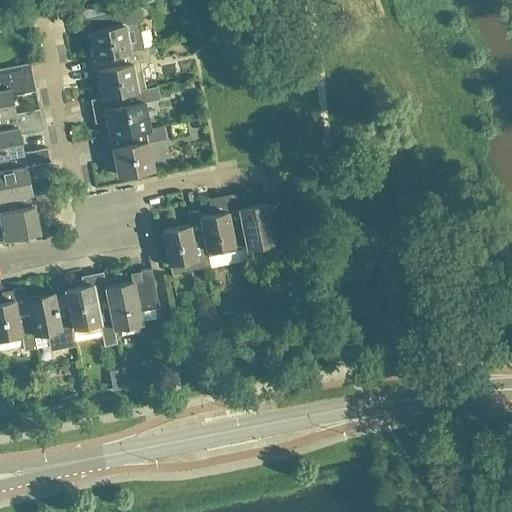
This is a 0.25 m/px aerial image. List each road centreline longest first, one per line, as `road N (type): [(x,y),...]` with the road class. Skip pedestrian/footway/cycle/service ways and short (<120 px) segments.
road 1 (tertiary): [(0,474),(369,405),(511,390)]
road 2 (residential): [(84,238),(41,19)]
road 3 (residential): [(84,238),(131,198),(263,171)]
